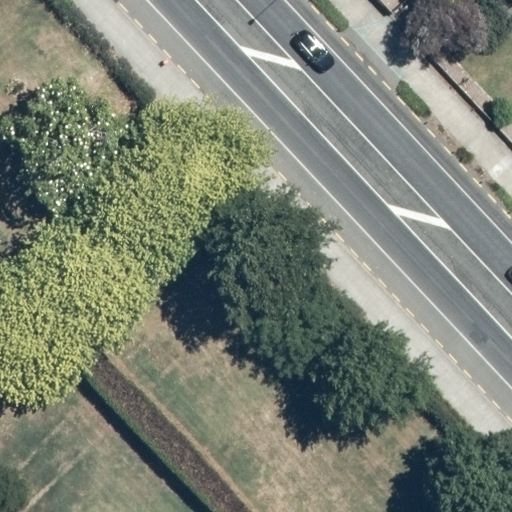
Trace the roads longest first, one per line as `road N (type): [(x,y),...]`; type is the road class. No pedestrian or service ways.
road 1 (secondary): [(511,356),(175,0)]
road 2 (secondary): [(282,0),(511,244)]
